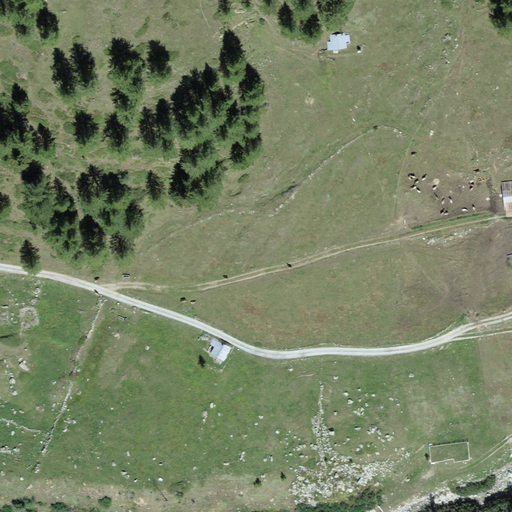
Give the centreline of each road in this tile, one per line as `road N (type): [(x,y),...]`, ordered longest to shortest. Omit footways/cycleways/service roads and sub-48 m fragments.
road 1 (track): [(445,338),(271,352),(0,256)]
road 2 (track): [(93,292),(144,280),(209,285),(501,210)]
